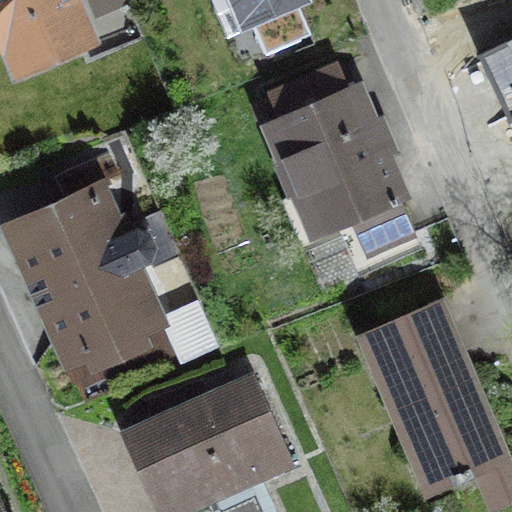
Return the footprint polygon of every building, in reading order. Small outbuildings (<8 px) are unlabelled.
[(81,0),(0,0),(0,54),(2,56),(14,92),(104,57),(81,0)] [(511,25),(462,47),(493,119),(511,110),(511,25)] [(363,92),(266,133),(315,247),(354,230),(369,265),(426,241),(363,92)] [(106,189),(3,233),(70,390),(173,346),(106,189)] [(511,453),(446,305),(358,344),(428,502),(476,481),(489,511),(509,511),(511,511),(511,453)] [(257,380),(128,435),(161,511),(199,511),(296,471),(257,380)]
